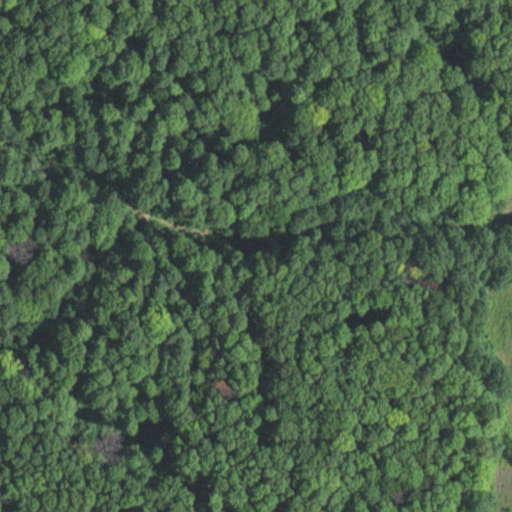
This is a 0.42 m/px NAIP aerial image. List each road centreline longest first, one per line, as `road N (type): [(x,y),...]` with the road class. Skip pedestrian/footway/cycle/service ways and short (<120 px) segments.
road 1 (residential): [(116,197),(184,225),(252,231),(460,219),(511,201)]
road 2 (residential): [(0,313),(39,284),(116,197)]
road 3 (residential): [(116,197),(33,154),(0,148)]
